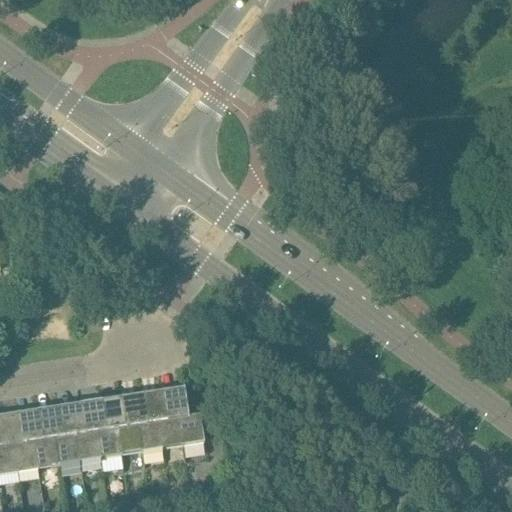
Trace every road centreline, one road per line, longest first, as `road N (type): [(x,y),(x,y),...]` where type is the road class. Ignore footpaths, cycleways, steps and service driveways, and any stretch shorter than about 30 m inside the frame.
road 1 (secondary): [(116,200),(511,488)]
road 2 (secondary): [(511,424),(166,174)]
road 3 (residential): [(166,174),(275,0)]
road 4 (residential): [(245,0),(130,148)]
road 5 (secondary): [(130,148),(0,54)]
road 6 (residential): [(0,382),(158,355)]
road 7 (secondary): [(0,117),(116,200)]
